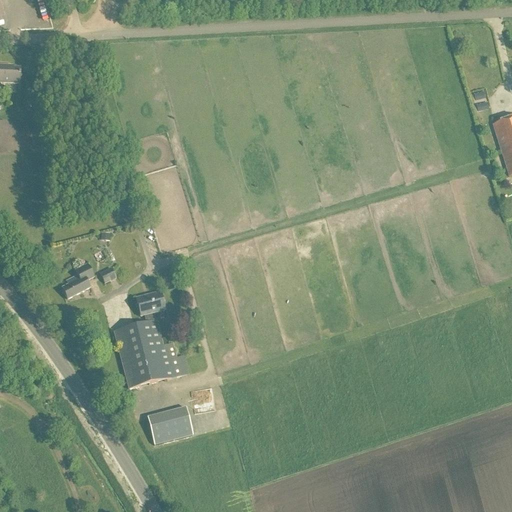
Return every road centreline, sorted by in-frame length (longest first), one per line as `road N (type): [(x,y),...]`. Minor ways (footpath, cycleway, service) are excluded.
road 1 (unclassified): [(79,36),(511,12)]
road 2 (primary): [(155,511),(0,285)]
